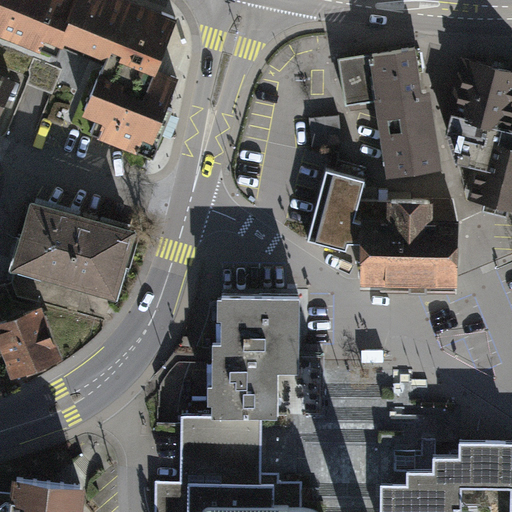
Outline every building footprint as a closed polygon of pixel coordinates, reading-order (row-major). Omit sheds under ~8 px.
[(87,0),(0,0),(0,33),(64,59),(71,44),(87,0)] [(181,22),(119,0),(87,0),(71,44),(162,77),(181,22)] [(424,49),(345,62),(352,106),(380,101),(431,92),(424,49)] [(511,69),(467,58),(454,108),(461,110),(456,131),(462,163),(485,169),(479,196),(511,203),(511,69)] [(155,95),(107,77),(94,111),(118,120),(112,135),(156,152),(182,85),(162,77),(155,95)] [(22,89),(0,78),(0,129),(1,130),(22,89)] [(438,91),(380,101),(394,178),(451,167),(438,91)] [(338,118),(310,121),(313,148),(341,145),(338,118)] [(364,184),(327,174),(308,243),(346,253),(364,184)] [(82,218),(33,204),(13,273),(62,287),(72,251),(82,218)] [(435,207),(387,205),(387,225),(363,224),(361,286),(457,289),(459,227),(434,226),(435,207)] [(137,234),(82,218),(72,251),(128,267),(137,234)] [(118,302),(128,267),(72,251),(62,287),(118,302)] [(298,298),(223,297),(222,413),(322,413),(322,361),(314,361),(306,361),(307,298),(298,298)] [(0,323),(0,343),(13,381),(66,363),(47,308),(0,323)] [(158,511),(321,511),(299,485),(264,484),(265,420),(186,417),(185,485),(158,484),(158,511)] [(387,511),(467,511),(467,488),(511,488),(511,441),(467,441),(467,457),(441,457),(441,472),(414,472),(414,485),(388,485),(387,511)] [(91,511),(95,481),(21,474),(16,511),(91,511)]
